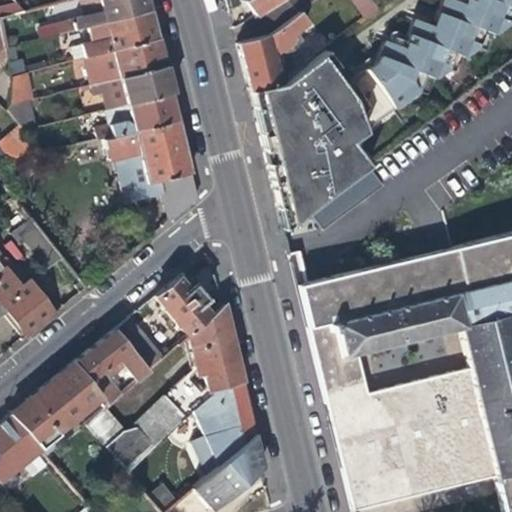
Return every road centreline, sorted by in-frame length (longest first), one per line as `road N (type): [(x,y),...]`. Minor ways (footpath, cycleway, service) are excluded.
road 1 (tertiary): [(233,202),(310,511)]
road 2 (residential): [(0,391),(233,202)]
road 3 (tertiary): [(182,0),(233,202)]
